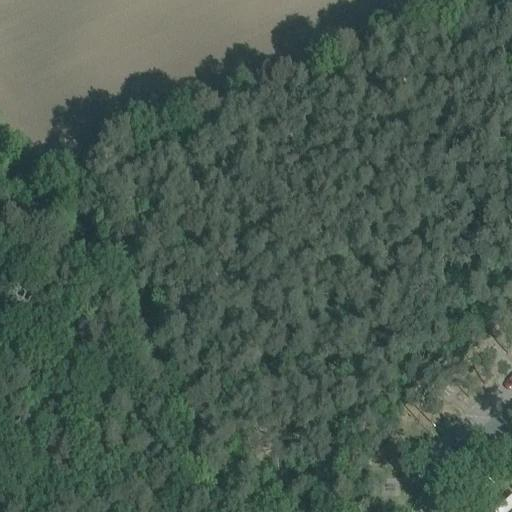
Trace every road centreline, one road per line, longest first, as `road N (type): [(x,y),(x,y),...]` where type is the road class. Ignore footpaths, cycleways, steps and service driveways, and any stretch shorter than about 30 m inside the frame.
road 1 (track): [(74,178),(511,5)]
road 2 (track): [(0,102),(74,178),(113,241),(146,318),(184,455),(214,511)]
